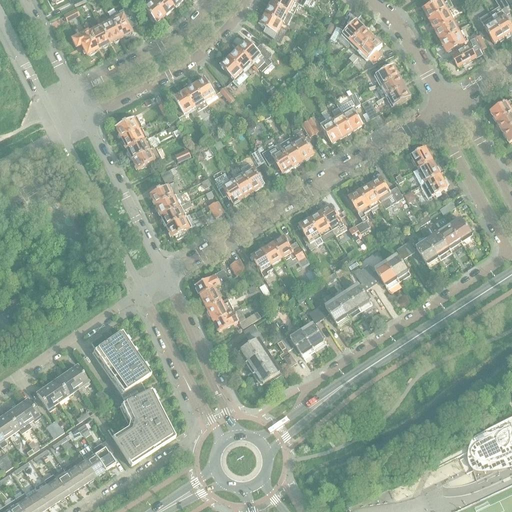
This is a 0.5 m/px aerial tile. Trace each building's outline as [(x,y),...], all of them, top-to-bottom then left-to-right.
[(86,2),(84,0),(77,0),(72,2),(75,8),(86,2)] [(174,9),(166,0),(152,0),(152,1),(165,17),(166,16),(166,17),(170,13),(169,13),(174,9)] [(183,1),(182,0),(166,0),(174,9),(175,8),(175,9),(179,6),(179,5),(183,1)] [(296,4),(288,0),(273,0),(271,5),(293,16),(299,6),(296,4)] [(447,11),(450,9),(444,0),(442,0),(423,11),(429,21),(447,11)] [(511,34),(511,27),(505,17),(510,14),(507,9),(509,8),(504,0),(494,0),(499,8),(490,14),(492,18),(505,38),(506,38),(507,39),(510,37),(510,36),(511,34)] [(165,17),(152,1),(142,10),(150,20),(152,24),(153,23),(155,25),(165,17)] [(287,27),(293,16),(271,5),(268,10),(267,10),(265,14),(266,15),(265,15),(287,27)] [(129,30),(137,26),(128,8),(118,13),(119,15),(120,14),(122,17),(111,22),(120,39),(124,37),(126,39),(129,37),(130,34),(131,34),(129,30)] [(80,17),(77,11),(76,10),(63,16),(66,23),(80,17)] [(453,22),(447,11),(429,21),(435,32),(453,22)] [(339,24),(343,15),(338,12),(333,22),(339,24)] [(294,34),(296,31),(287,27),(265,15),(262,21),(262,20),(259,25),(260,25),(259,27),(266,30),(264,34),(273,41),(276,35),(277,36),(280,29),(289,33),(290,31),(294,34)] [(350,45),(366,30),(356,21),(356,22),(351,18),(348,25),(351,28),(344,35),(342,37),(350,45)] [(505,38),(492,18),(482,24),(485,28),(484,29),(494,45),(500,42),(500,43),(504,40),(503,40),(505,38)] [(120,39),(111,22),(100,28),(109,45),(113,43),(115,44),(118,43),(118,40),(120,39)] [(459,33),(453,22),(435,32),(441,43),(459,33)] [(109,45),(100,28),(89,33),(97,51),(102,49),(104,50),(107,48),(107,46),(109,45)] [(335,45),(343,31),(336,28),(329,41),(335,45)] [(359,54),(374,39),(366,30),(350,45),(359,54)] [(97,51),(89,33),(88,32),(72,40),(76,49),(81,46),(86,56),(88,55),(90,57),(96,54),(96,52),(97,51)] [(447,54),(468,42),(466,38),(462,40),(459,33),(441,43),(447,54)] [(483,55),(480,50),(486,47),(480,36),(479,37),(476,38),(474,39),(472,40),(471,41),(474,46),(452,58),(458,69),(483,55)] [(377,53),(382,47),(374,39),(359,54),(368,62),(369,61),(373,65),(381,57),(377,53)] [(272,57),(264,48),(259,53),(247,41),(242,45),(238,49),(239,49),(238,50),(252,64),(257,59),(260,62),(262,60),(269,67),(272,63),(269,60),(272,57)] [(321,41),(319,46),(326,50),(328,45),(321,41)] [(252,64),(238,50),(234,54),(233,53),(229,57),(230,58),(244,72),(252,64)] [(244,72),(230,58),(225,62),(221,66),(220,67),(234,81),(232,83),(238,89),(249,78),(244,72)] [(399,78),(393,67),(374,77),(380,88),(399,78)] [(405,88),(399,78),(380,88),(386,98),(405,88)] [(216,96),(206,79),(200,82),(195,85),(196,85),(195,86),(206,103),(216,96)] [(206,103),(195,86),(190,89),(190,88),(185,91),(186,92),(185,92),(196,109),(195,109),(196,111),(197,113),(208,107),(206,103)] [(411,99),(405,88),(386,98),(392,109),(411,99)] [(235,102),(225,89),(221,93),(230,105),(235,102)] [(196,109),(185,92),(180,95),(179,95),(175,98),(174,99),(177,104),(176,104),(175,105),(174,107),(174,109),(174,111),(179,120),(184,116),(195,109),(196,109)] [(364,127),(352,109),(355,107),(355,108),(360,106),(354,95),(349,98),(352,102),(339,109),(341,114),(353,133),(364,127)] [(511,114),(511,109),(511,108),(511,106),(511,102),(511,101),(507,103),(503,105),(503,104),(500,106),(500,107),(490,113),(494,118),(493,119),(495,123),(496,122),(497,123),(511,114)] [(170,115),(164,105),(159,107),(164,118),(170,115)] [(377,117),(372,106),(364,110),(370,121),(377,117)] [(353,133),(341,114),(339,109),(332,113),(335,118),(331,120),(343,139),(353,133)] [(197,113),(196,111),(192,114),(195,120),(200,117),(197,113)] [(503,134),(511,128),(511,114),(497,123),(497,124),(498,127),(499,127),(503,134)] [(142,129),(137,118),(135,119),(133,117),(130,117),(127,118),(124,119),(121,121),(120,124),(121,126),(116,129),(119,135),(118,135),(120,139),(121,138),(122,140),(140,131),(140,130),(142,129)] [(321,132),(313,119),(308,122),(315,135),(321,132)] [(343,139),(331,120),(321,127),(332,146),(343,139)] [(315,135),(308,122),(302,126),(310,139),(316,136),(315,135)] [(511,128),(503,134),(503,135),(505,139),(506,139),(509,144),(511,142),(511,128)] [(145,142),(142,135),(140,131),(122,140),(125,145),(124,146),(126,150),(127,149),(127,151),(145,142)] [(311,151),(312,149),(309,144),(307,144),(303,139),(294,145),(304,162),(314,157),(311,151)] [(304,162),(294,145),(290,140),(280,146),(281,147),(283,152),(294,169),(304,162)] [(151,152),(145,142),(127,151),(130,156),(129,157),(131,160),(132,160),(133,161),(151,152)] [(224,147),(221,142),(214,145),(217,151),(224,147)] [(294,169),(283,152),(281,147),(280,146),(279,145),(262,155),(269,167),(274,165),(278,172),(280,170),(283,175),(294,169)] [(138,172),(162,160),(156,149),(151,152),(133,161),(135,167),(134,167),(136,171),(137,170),(138,172)] [(433,160),(430,155),(429,155),(426,149),(411,156),(418,170),(433,162),(432,160),(433,160)] [(191,158),(188,152),(176,157),(179,164),(191,158)] [(198,163),(204,159),(200,153),(194,156),(198,163)] [(265,163),(258,153),(252,157),(258,167),(265,163)] [(440,173),(438,169),(437,169),(433,162),(418,170),(413,173),(421,187),(441,176),(439,174),(440,173)] [(262,181),(263,179),(260,174),(257,175),(254,169),(253,170),(251,165),(241,171),(244,175),(243,176),(254,193),(265,187),(262,181)] [(178,179),(174,170),(160,176),(165,186),(178,179)] [(244,199),(233,182),(230,177),(227,179),(225,175),(215,181),(220,190),(219,191),(224,199),(228,196),(233,206),(244,199)] [(254,193),(243,176),(233,182),(244,199),(254,193)] [(448,187),(445,182),(444,183),(441,176),(421,187),(420,187),(428,201),(434,198),(448,189),(447,187),(448,187)] [(390,192),(386,187),(387,186),(385,183),(384,183),(382,179),(377,182),(376,181),(371,184),(372,185),(371,186),(382,204),(386,211),(404,200),(397,188),(390,192)] [(212,186),(208,180),(202,184),(205,190),(212,186)] [(156,207),(180,194),(175,184),(150,196),(153,202),(152,202),(154,206),(155,205),(156,207)] [(382,204),(371,186),(366,189),(365,188),(361,191),(361,192),(360,192),(371,211),(382,204)] [(214,198),(211,192),(206,195),(208,201),(214,198)] [(364,215),(371,211),(360,192),(358,194),(357,192),(353,195),(353,196),(348,199),(351,203),(350,203),(352,207),(353,207),(363,223),(355,228),(361,237),(368,232),(368,230),(370,229),(366,221),(368,220),(364,215)] [(416,200),(412,192),(404,197),(408,204),(416,200)] [(161,218),(190,203),(190,202),(185,205),(180,194),(156,207),(159,213),(158,213),(160,217),(161,216),(161,218)] [(184,219),(181,213),(193,207),(190,203),(161,218),(164,223),(163,224),(165,227),(166,227),(167,228),(190,217),(189,216),(184,219)] [(225,214),(218,203),(213,206),(220,217),(225,214)] [(444,217),(455,209),(452,204),(440,211),(444,217)] [(220,217),(213,206),(209,208),(215,219),(220,217)] [(345,228),(336,215),(337,215),(335,211),(334,212),(332,207),(327,210),(326,209),(322,212),(323,213),(321,213),(333,232),(337,238),(343,234),(342,234),(347,231),(345,228)] [(204,216),(202,211),(195,214),(198,219),(204,216)] [(333,232),(321,213),(316,217),(315,215),(311,218),(311,219),(310,220),(322,239),(333,232)] [(430,222),(427,216),(418,222),(416,223),(420,228),(430,222)] [(195,227),(190,217),(167,228),(170,234),(169,234),(171,238),(171,237),(172,239),(175,237),(177,241),(189,234),(187,231),(195,227)] [(322,239),(310,220),(308,221),(308,220),(303,223),(304,224),(299,227),(305,237),(305,238),(307,241),(305,243),(310,252),(324,244),(321,239),(322,239)] [(471,235),(473,234),(464,220),(450,229),(462,248),(475,240),(471,235)] [(361,237),(355,228),(355,227),(349,231),(356,242),(362,239),(361,237)] [(462,248),(450,229),(438,236),(451,255),(462,248)] [(451,255),(438,236),(427,244),(439,263),(451,255)] [(309,265),(296,243),(290,247),(284,238),(279,241),(279,240),(274,243),(275,244),(274,245),(284,263),(291,259),(293,262),(297,259),(302,269),(309,265)] [(439,263),(427,244),(414,252),(409,243),(402,247),(409,258),(415,254),(423,267),(425,266),(428,270),(439,263)] [(284,263),(274,245),(268,248),(268,247),(263,249),(264,251),(263,251),(274,270),(284,263)] [(409,271),(403,262),(409,258),(402,247),(397,251),(400,256),(386,265),(399,284),(411,277),(408,272),(409,271)] [(360,256),(356,250),(348,256),(351,261),(360,256)] [(274,270),(263,251),(261,252),(260,251),(256,254),(256,255),(251,258),(258,269),(257,269),(259,273),(260,273),(264,279),(269,276),(267,274),(274,270)] [(318,264),(312,255),(307,258),(313,267),(318,264)] [(348,258),(337,264),(341,269),(351,263),(348,258)] [(247,272),(240,260),(235,263),(242,275),(247,272)] [(242,275),(235,263),(230,266),(237,278),(242,275)] [(399,284),(386,265),(373,274),(369,268),(361,273),(367,284),(368,285),(376,280),(382,289),(384,287),(387,292),(399,284)] [(200,297),(216,289),(229,282),(223,271),(209,279),(210,280),(196,287),(197,290),(196,290),(198,295),(199,295),(200,297)] [(367,284),(361,273),(359,271),(353,274),(362,287),(367,284)] [(371,301),(366,293),(371,290),(368,285),(367,284),(362,287),(349,296),(361,314),(372,306),(369,302),(371,301)] [(279,309),(271,296),(265,285),(260,288),(266,299),(273,312),(279,309)] [(223,303),(216,289),(200,297),(204,303),(203,304),(205,309),(206,308),(207,311),(223,303)] [(311,290),(306,294),(309,299),(314,296),(311,290)] [(307,300),(303,293),(295,298),(299,305),(307,300)] [(361,314),(349,296),(338,303),(349,321),(361,314)] [(0,335),(28,318),(16,299),(4,307),(0,309),(0,308),(0,335)] [(230,316),(235,313),(228,300),(223,303),(207,311),(208,312),(207,313),(210,318),(211,317),(214,324),(230,317),(230,316)] [(238,312),(241,310),(248,306),(247,303),(237,309),(238,312)] [(349,321),(338,303),(325,311),(322,308),(316,312),(322,321),(328,317),(333,324),(335,323),(338,328),(349,321)] [(243,331),(258,321),(261,319),(257,313),(254,315),(246,320),(241,310),(238,312),(235,313),(230,316),(230,317),(214,324),(215,326),(214,327),(217,331),(218,331),(219,333),(234,325),(239,322),(240,324),(239,325),(243,331)] [(322,321),(316,312),(310,316),(316,325),(322,321)] [(265,352),(261,345),(265,343),(254,326),(243,333),(250,343),(243,347),(244,349),(239,353),(246,364),(265,352)] [(323,340),(325,339),(316,326),(303,335),(315,353),(326,346),(323,340)] [(136,355),(131,348),(121,334),(114,339),(109,332),(91,345),(95,351),(94,353),(94,354),(95,353),(109,373),(136,355)] [(315,353),(303,335),(289,343),(285,336),(280,339),(282,343),(288,352),(293,349),(297,356),(300,354),(304,360),(315,353)] [(273,363),(269,357),(274,354),(270,349),(265,352),(246,364),(253,375),(273,363)] [(151,376),(146,369),(136,355),(109,373),(108,373),(109,374),(123,393),(122,394),(123,395),(140,383),(151,376)] [(297,365),(294,361),(290,355),(284,359),(291,369),(291,368),(291,369),(291,368),(291,369),(296,365),(297,365)] [(282,376),(273,363),(253,375),(261,387),(266,383),(268,385),(282,376)] [(90,386),(77,367),(67,374),(78,391),(82,397),(87,394),(84,389),(90,386)] [(78,391),(67,374),(66,372),(60,376),(61,378),(57,381),(68,398),(78,391)] [(68,398),(57,381),(52,384),(51,382),(45,386),(46,388),(58,404),(68,398)] [(125,405),(146,394),(140,383),(123,395),(121,396),(125,405)] [(58,404),(46,388),(36,395),(49,414),(55,410),(54,408),(58,404)] [(109,404),(101,392),(95,396),(104,408),(109,404)] [(163,416),(160,408),(151,392),(146,394),(125,405),(121,407),(122,408),(123,408),(129,420),(130,423),(131,422),(131,423),(130,427),(144,431),(146,424),(163,416)] [(40,420),(27,401),(17,408),(24,417),(28,425),(33,422),(34,424),(40,420)] [(28,425),(24,417),(17,408),(16,406),(10,410),(12,412),(7,415),(18,432),(28,425)] [(18,432),(7,415),(2,418),(1,416),(0,416),(0,426),(8,438),(18,432)] [(175,439),(166,422),(163,416),(146,424),(144,431),(142,438),(152,454),(175,439)] [(64,434),(56,422),(51,425),(59,438),(64,434)] [(478,448),(470,451),(479,470),(502,459),(505,465),(505,467),(511,463),(511,422),(474,440),(476,443),(478,448)] [(59,438),(51,425),(46,429),(54,441),(59,438)] [(8,438),(0,426),(0,447),(5,443),(4,442),(8,438)] [(152,454),(142,438),(144,431),(130,427),(128,431),(114,440),(113,439),(112,440),(131,468),(152,454)] [(115,466),(105,449),(94,456),(105,473),(108,471),(109,472),(112,469),(112,468),(115,466)] [(14,467),(6,455),(1,459),(9,471),(14,467)] [(105,473),(94,456),(85,462),(95,479),(98,477),(99,478),(103,476),(102,474),(105,473)] [(9,471),(1,459),(0,459),(0,468),(4,474),(9,471)] [(95,479),(85,462),(75,468),(86,485),(89,483),(90,484),(93,482),(93,481),(95,479)] [(86,485),(75,468),(66,475),(76,491),(79,489),(80,490),(84,488),(83,487),(86,485)] [(76,491),(66,475),(56,481),(67,497),(70,495),(71,497),(74,494),(73,493),(76,491)] [(67,497),(56,481),(47,487),(57,504),(60,502),(61,503),(65,500),(64,499),(67,497)] [(57,504),(47,487),(37,493),(48,510),(51,508),(51,509),(55,507),(54,505),(57,504)] [(48,510),(37,493),(27,500),(35,511),(45,511),(48,510)] [(35,511),(27,500),(17,506),(21,511),(35,511)]
